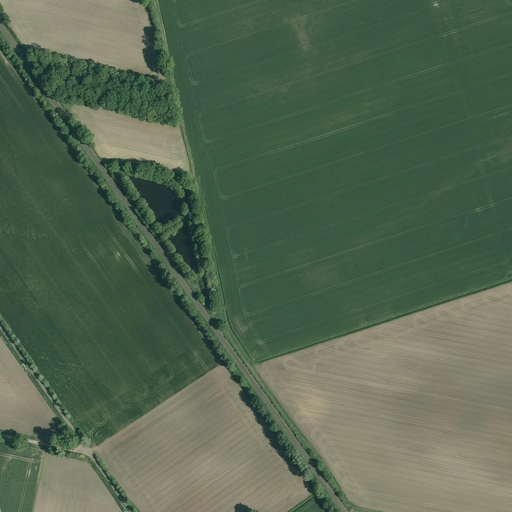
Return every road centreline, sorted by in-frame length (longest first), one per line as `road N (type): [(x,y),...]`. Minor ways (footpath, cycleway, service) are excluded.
road 1 (track): [(149,0),(227,331),(351,506),(380,511)]
road 2 (unclassified): [(0,322),(133,511)]
